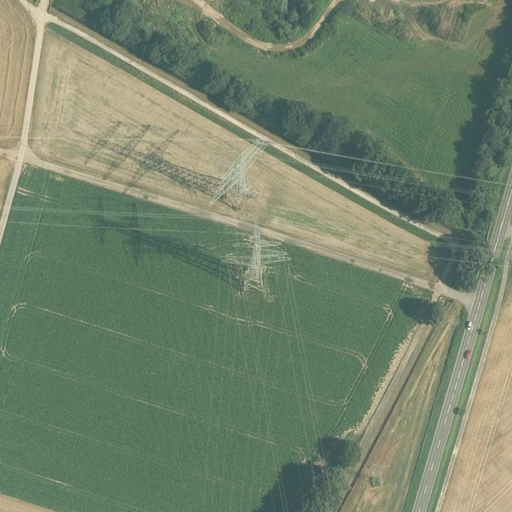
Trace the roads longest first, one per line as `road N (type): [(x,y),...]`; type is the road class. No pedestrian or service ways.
road 1 (track): [(327,511),(440,291),(0,155)]
road 2 (track): [(20,0),(448,242),(453,255),(440,291),(479,304)]
road 3 (primary): [(418,511),(511,189)]
road 4 (track): [(0,233),(45,0)]
